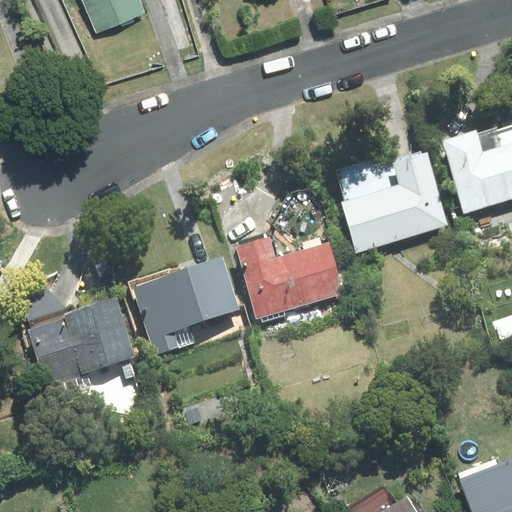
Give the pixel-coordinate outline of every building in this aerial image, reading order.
[(139,0),(81,0),(96,33),(145,13),(139,0)] [(511,125),(478,136),(476,130),(442,140),(464,213),(511,198),(511,125)] [(421,154),(420,152),(392,160),(391,155),(337,171),(346,200),(342,202),(357,252),(449,225),(428,152),(421,154)] [(343,293),(328,243),(276,258),(270,238),(237,247),(258,318),(343,293)] [(137,297),(156,354),(194,342),(189,326),(240,309),(223,256),(181,270),(180,265),(128,282),(134,298),(137,297)] [(67,312),(66,308),(47,289),(30,294),(28,320),(31,328),(27,330),(46,388),(138,359),(118,296),(67,312)] [(26,447),(27,444),(28,442),(29,439),(29,437),(28,434),(27,431),(26,429),(24,427),(22,425),(20,424),(18,423),(15,422),(12,422),(10,422),(7,423),(5,424),(3,426),(1,428),(0,429),(0,445),(0,446),(2,448),(4,450),(6,451),(9,452),(11,453),(14,453),(17,453),(19,452),(22,450),(24,449),(26,447)] [(511,511),(511,459),(500,464),(498,459),(458,474),(473,511),(511,511)] [(384,487),(349,508),(351,511),(416,511),(408,497),(394,505),(384,487)]
